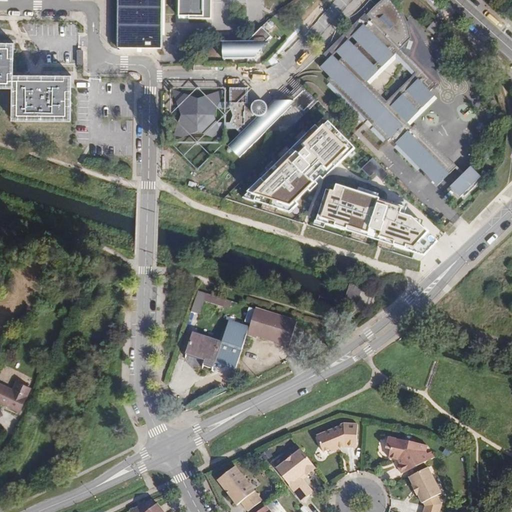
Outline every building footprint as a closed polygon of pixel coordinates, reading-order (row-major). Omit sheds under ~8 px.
[(119,0),(119,52),(161,52),(161,0),(119,0)] [(178,0),(178,21),(189,21),(189,22),(211,22),(211,0),(178,0)] [(372,125),(388,141),(393,137),(397,142),(396,143),(438,186),(457,167),(415,125),(412,128),(406,123),(433,96),(430,92),(436,86),(435,84),(400,49),(411,39),(410,35),(409,32),(408,30),(406,25),(398,10),(390,0),(381,0),(377,5),(367,15),(372,20),(366,27),(364,25),(352,36),(358,42),(354,46),(348,40),(336,52),(342,58),(338,62),(332,56),(321,67),(330,77),(327,80),(369,122),(372,118),(375,121),(372,125)] [(410,35),(411,39),(400,49),(435,84),(438,80),(435,69),(432,61),(427,50),(418,33),(409,21),(406,25),(408,30),(409,32),(410,35)] [(271,41),(262,33),(248,47),(224,47),(224,63),(235,63),(235,60),(241,60),(240,63),(255,63),(256,57),(262,57),(262,51),(271,41)] [(0,88),(14,89),(14,121),(71,121),(72,121),(71,70),(32,69),(13,69),(13,38),(0,37),(0,88)] [(247,106),(248,86),(231,86),(229,106),(226,106),(225,86),(197,87),(172,88),(171,118),(171,145),(196,165),(222,145),(218,132),(235,132),(239,137),(227,150),(238,162),(266,134),(262,129),(289,109),(284,96),(264,112),(264,109),(263,108),(260,106),(255,106),(254,106),(252,109),(249,106),(247,106)] [(318,105),(300,88),(286,101),(291,105),(289,109),(301,121),(316,107),(318,105)] [(339,146),(313,118),(223,186),(263,203),(299,184),(303,186),(307,180),(303,177),(319,163),(339,146)] [(378,176),(382,181),(388,176),(375,159),(362,169),(371,181),(378,176)] [(463,195),(465,197),(482,179),(470,167),(450,187),(461,197),(463,195)] [(327,173),(284,215),(396,256),(397,256),(418,245),(412,240),(374,210),(327,173)] [(232,304),(199,291),(191,310),(200,314),(207,301),(229,307),(232,304)] [(254,308),(250,326),(248,334),(292,346),(299,319),(254,308)] [(220,340),(195,332),(185,356),(215,363),(238,368),(248,334),(250,326),(230,320),(220,340)] [(27,388),(13,382),(9,390),(0,386),(0,404),(16,412),(27,388)] [(345,446),(345,447),(357,447),(358,425),(343,424),(341,425),(341,426),(319,435),(321,440),(319,441),(323,452),(330,450),(331,452),(339,449),(339,448),(343,446),(345,446)] [(427,445),(388,436),(385,445),(391,447),(389,458),(400,461),(401,464),(398,466),(402,475),(435,457),(432,451),(427,454),(425,451),(427,445)] [(315,468),(301,449),(276,468),(301,501),(313,492),(303,479),(300,476),(305,473),(307,475),(315,468)] [(428,468),(408,478),(412,486),(411,487),(417,496),(416,496),(421,503),(423,502),(426,506),(424,511),(442,511),(445,504),(437,497),(441,494),(428,468)] [(240,509),(242,511),(257,511),(266,506),(239,471),(225,481),(244,506),(240,509)] [(130,511),(161,511),(157,506),(155,507),(151,501),(130,511)]
